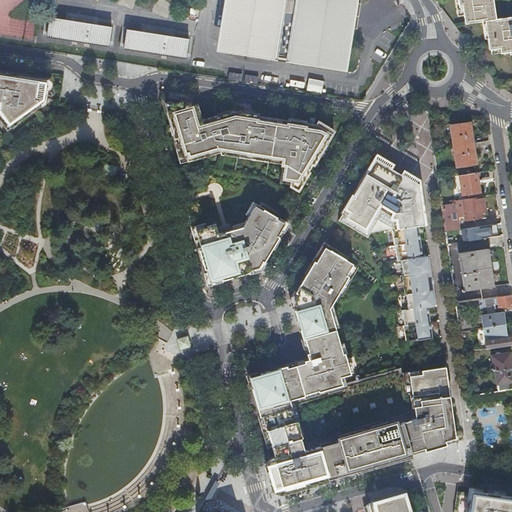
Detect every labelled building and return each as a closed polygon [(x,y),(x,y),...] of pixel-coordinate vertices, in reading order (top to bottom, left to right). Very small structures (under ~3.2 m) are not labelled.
[(226,0),(219,47),(343,66),(353,0),(226,0)] [(511,52),(511,45),(508,18),(496,20),(493,0),(457,0),(459,5),(462,5),(465,24),(487,21),(491,50),(502,48),(502,54),(511,52)] [(47,36),(109,46),(112,27),(50,18),(47,36)] [(123,48),(186,58),(189,39),(126,29),(123,48)] [(40,80),(0,73),(0,120),(5,127),(16,119),(17,120),(28,112),(29,114),(41,105),(40,104),(44,100),(46,88),(39,87),(40,80)] [(291,186),(298,190),(318,157),(317,156),(319,153),(320,154),(326,144),(325,143),(327,140),(328,140),(334,130),(324,124),(322,128),(317,125),(289,120),(288,125),(274,123),(256,120),(257,115),(232,111),(201,120),(196,104),(184,108),(183,105),(182,105),(181,102),(171,105),(173,111),(168,113),(175,138),(177,137),(178,142),(176,143),(180,157),(186,155),(187,162),(211,155),(209,146),(219,147),(221,154),(223,155),(224,148),(284,158),(283,164),(286,164),(284,178),(294,180),(291,186)] [(455,149),(474,146),(470,122),(451,125),(455,149)] [(477,163),(474,146),(455,149),(457,166),(477,163)] [(359,185),(339,220),(367,237),(370,233),(396,229),(418,226),(425,225),(419,181),(409,176),(408,178),(385,164),(386,162),(377,156),(366,174),(367,174),(360,186),(359,185)] [(105,164),(103,176),(115,179),(117,166),(105,164)] [(480,193),(477,171),(459,174),(460,178),(462,194),(468,193),(469,195),(480,193)] [(481,217),(478,197),(456,200),(456,202),(458,215),(465,214),(466,220),(481,217)] [(456,202),(442,204),(446,231),(460,229),(459,221),(458,215),(456,202)] [(194,230),(205,269),(207,269),(209,283),(221,278),(222,280),(250,272),(249,270),(259,268),(262,261),(264,262),(286,224),(277,218),(277,217),(264,209),(263,210),(255,205),(242,227),(218,234),(216,224),(194,230)] [(498,233),(496,223),(474,226),(475,237),(498,233)] [(418,226),(396,229),(400,257),(401,257),(422,254),(418,226)] [(460,229),(446,231),(448,243),(463,241),(461,228),(460,229)] [(383,463),(456,442),(445,367),(421,370),(402,373),(401,368),(342,385),(340,377),(351,374),(345,353),(343,353),(330,308),(355,265),(323,246),(295,292),(297,293),(293,299),(296,309),(294,310),(303,339),(305,339),(309,353),(307,353),(308,359),(281,367),(260,373),(261,375),(251,378),(254,387),(252,388),(279,485),(374,458),(383,463)] [(494,285),(488,249),(458,254),(463,289),(462,289),(462,292),(464,292),(464,290),(494,285)] [(401,257),(408,308),(428,305),(434,305),(427,253),(422,254),(401,257)] [(511,305),(511,299),(511,294),(497,296),(499,307),(511,305)] [(499,307),(497,296),(456,303),(458,313),(486,309),(495,308),(499,307)] [(408,308),(401,309),(405,341),(432,337),(428,305),(408,308)] [(495,313),(487,314),(481,315),(483,327),(506,324),(504,311),(495,313)] [(506,324),(483,327),(485,340),(486,348),(511,344),(511,333),(507,335),(507,333),(509,332),(508,327),(506,327),(506,324)] [(176,339),(180,351),(192,347),(188,335),(176,339)] [(170,358),(165,340),(147,344),(155,377),(168,374),(164,359),(170,358)] [(494,369),(511,366),(509,351),(491,354),(493,369),(494,369)] [(511,381),(511,368),(511,366),(494,369),(497,384),(511,381)] [(511,511),(511,499),(457,492),(454,511),(511,511)] [(396,501),(376,506),(371,508),(372,511),(409,511),(408,511),(405,499),(396,501)]
